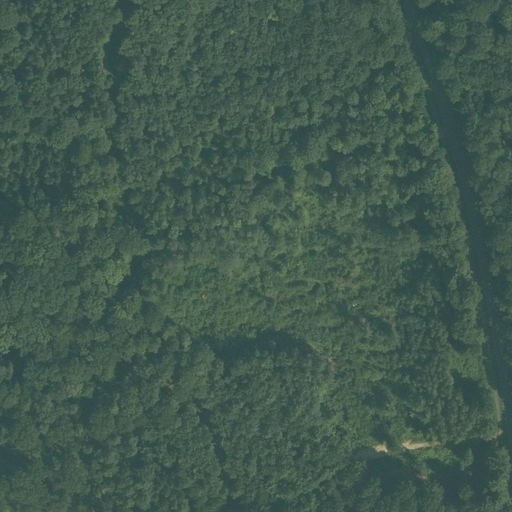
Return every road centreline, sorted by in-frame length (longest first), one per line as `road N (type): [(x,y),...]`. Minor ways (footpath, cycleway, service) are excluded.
road 1 (tertiary): [(409,0),(472,209),(511,419)]
road 2 (track): [(225,501),(371,452),(511,434)]
